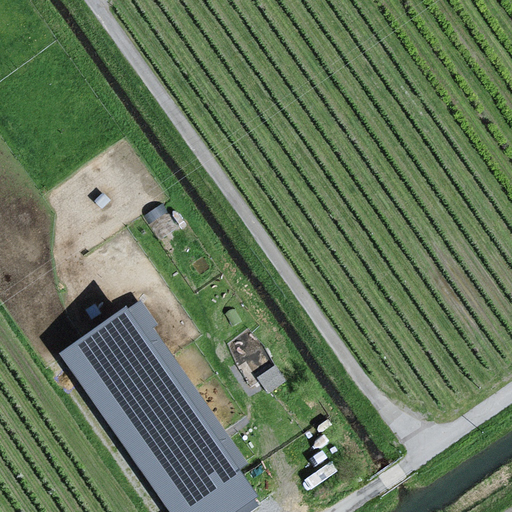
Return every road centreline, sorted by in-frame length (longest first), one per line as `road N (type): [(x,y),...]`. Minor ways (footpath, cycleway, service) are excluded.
road 1 (track): [(419,457),(93,0)]
road 2 (unclassified): [(336,511),(511,393)]
